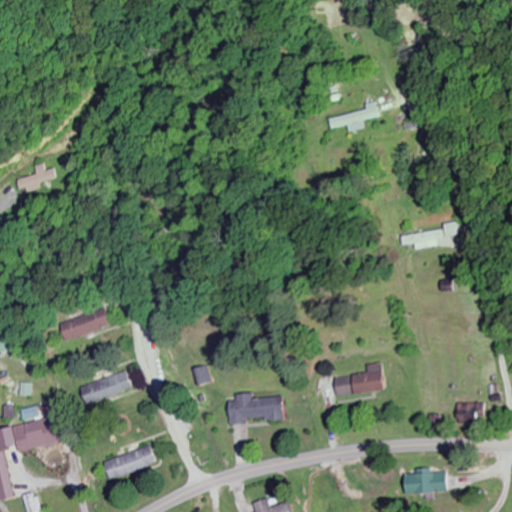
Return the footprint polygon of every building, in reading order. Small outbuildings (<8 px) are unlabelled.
[(333,119),(335,130),(352,127),(353,134),(370,130),(368,122),(383,119),(380,103),(369,105),(371,112),(333,119)] [(39,176),(20,181),(24,194),(43,189),(42,185),(61,179),(58,170),(49,172),(47,165),(37,168),(39,176)] [(446,226),(450,240),(469,235),(466,221),(446,226)] [(447,240),(446,232),(404,236),(405,246),(417,245),(418,250),(442,248),(441,240),(447,240)] [(70,345),(114,325),(106,307),(63,327),(70,345)] [(338,399),(388,390),(384,364),(369,367),(370,373),(335,379),(338,399)] [(138,390),(131,372),(84,388),(91,406),(138,390)] [(23,397),(35,397),(35,384),(23,383),(23,397)] [(287,398),(255,399),(255,396),(233,397),(234,425),(252,424),(252,421),(288,420),(287,398)] [(485,423),(486,405),(461,405),(460,423),(485,423)] [(1,430),(5,451),(20,447),(21,452),(71,441),(66,416),(1,430)] [(162,467),(157,448),(109,461),(114,479),(162,467)] [(0,453),(0,485),(5,502),(19,498),(7,452),(0,453)] [(453,493),(453,473),(434,473),(434,474),(412,475),(412,494),(453,493)] [(27,498),(30,511),(41,511),(42,511),(45,510),(41,495),(27,498)] [(257,504),(258,511),(293,511),(291,504),(274,508),(272,500),(257,504)]
